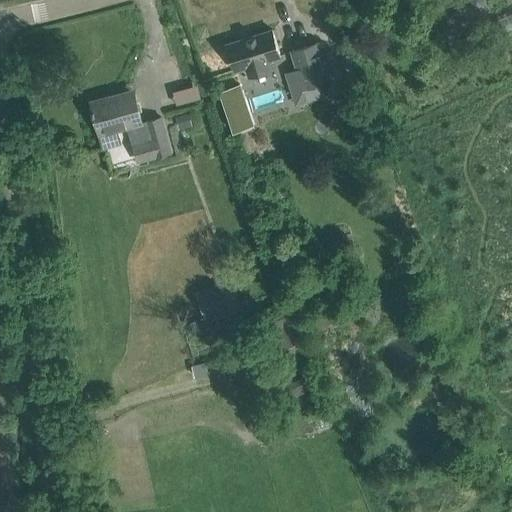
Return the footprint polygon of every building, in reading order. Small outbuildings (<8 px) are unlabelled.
[(272,68),(269,59),(282,55),(273,29),(228,43),(236,70),(247,66),(250,75),(272,68)] [(299,68),(286,72),(297,104),(308,100),(304,89),(306,88),(318,84),(324,82),(332,80),(319,41),(293,49),(299,68)] [(178,103),(203,96),(199,83),(174,89),(178,103)] [(220,90),(234,132),(255,124),(241,83),(220,90)] [(92,101),(101,134),(129,126),(138,160),(172,151),(162,116),(143,122),(135,93),(111,99),(110,96),(92,101)] [(197,291),(208,320),(240,308),(229,280),(197,291)] [(311,314),(317,329),(341,318),(335,303),(311,314)] [(264,338),(274,361),(307,346),(297,324),(264,338)] [(238,354),(194,363),(197,375),(241,366),(238,354)] [(287,391),(291,398),(310,389),(315,400),(317,404),(326,400),(318,378),(287,391)]
